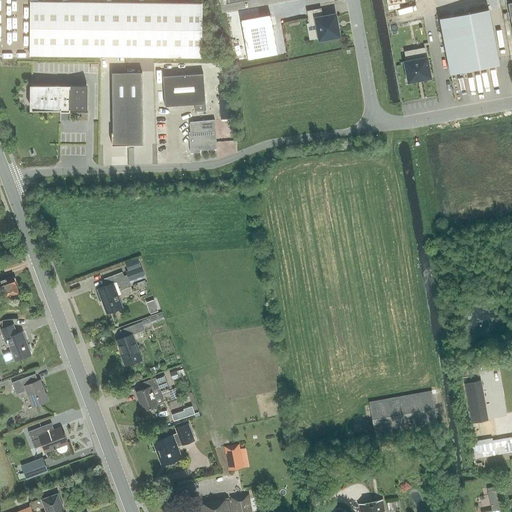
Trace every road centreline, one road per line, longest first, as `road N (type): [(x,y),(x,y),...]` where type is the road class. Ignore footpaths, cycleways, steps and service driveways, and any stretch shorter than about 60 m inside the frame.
road 1 (unclassified): [(7,183),(33,175),(206,169),(258,148),(374,129)]
road 2 (tertiary): [(7,183),(132,511)]
road 3 (unclassified): [(511,105),(374,129)]
road 4 (unclassified): [(374,129),(351,0)]
